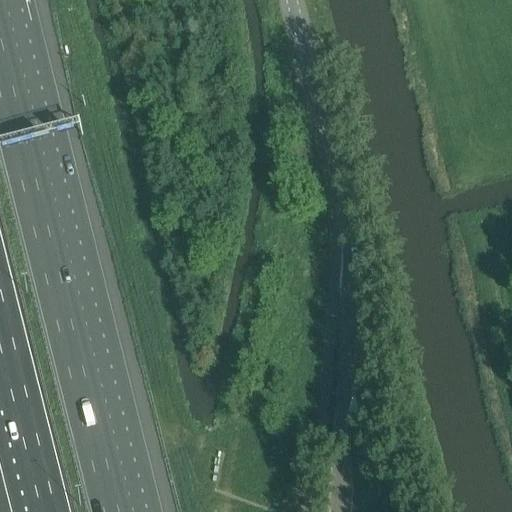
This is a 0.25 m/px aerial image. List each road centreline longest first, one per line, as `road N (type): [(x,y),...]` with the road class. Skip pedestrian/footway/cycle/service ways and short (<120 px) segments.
road 1 (unclassified): [(340,511),(344,232),(291,0)]
road 2 (motorway): [(110,511),(0,67)]
road 3 (motorway): [(0,319),(48,511)]
